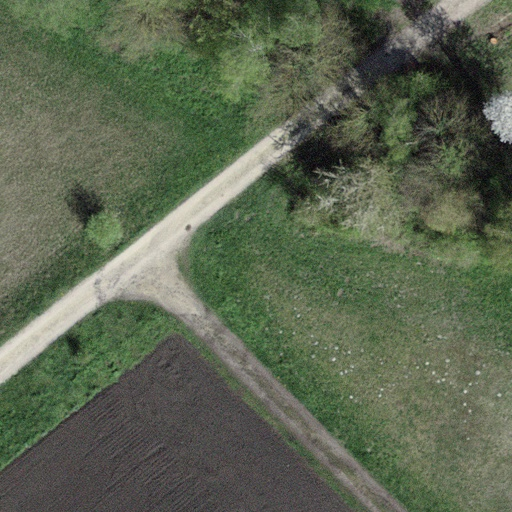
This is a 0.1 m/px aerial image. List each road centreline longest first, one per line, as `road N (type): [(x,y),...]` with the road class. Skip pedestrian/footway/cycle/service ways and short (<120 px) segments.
road 1 (track): [(140,265),(470,0)]
road 2 (track): [(140,265),(386,511)]
road 3 (track): [(0,373),(140,265)]
